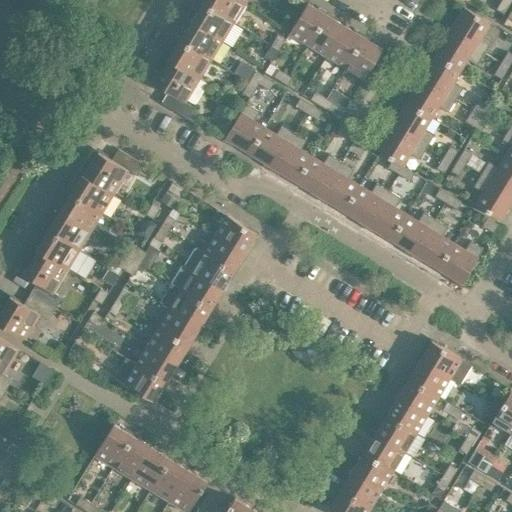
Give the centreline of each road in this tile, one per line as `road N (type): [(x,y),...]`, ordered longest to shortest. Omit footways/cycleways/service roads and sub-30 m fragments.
road 1 (residential): [(471,306),(305,208),(260,188),(228,190),(102,110)]
road 2 (residential): [(0,264),(102,110)]
road 3 (residential): [(102,110),(161,0)]
